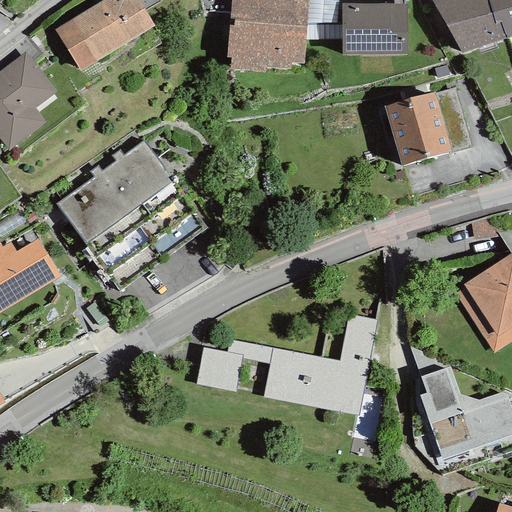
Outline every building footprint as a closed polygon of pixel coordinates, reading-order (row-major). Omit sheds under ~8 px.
[(154,26),(138,0),(118,0),(116,2),(115,0),(102,0),(54,30),(80,72),(154,26)] [(307,24),(308,0),(231,0),(227,56),(230,57),(229,70),(265,73),(265,67),(291,69),(292,63),(303,63),(307,24)] [(338,1),(326,0),(308,0),(307,24),(336,22),(338,1)] [(495,23),(488,0),(431,0),(461,53),(506,37),(501,22),(495,23)] [(511,35),(511,0),(488,0),(495,23),(501,22),(506,37),(511,35)] [(406,54),(406,4),(341,4),(341,54),(406,54)] [(56,92),(25,52),(0,70),(0,140),(8,151),(45,123),(34,109),(56,92)] [(401,166),(451,152),(471,146),(454,87),(434,93),(433,92),(384,107),(401,166)] [(143,141),(55,204),(119,291),(204,228),(143,141)] [(499,216),(470,224),(473,240),(495,237),(495,233),(502,232),(499,216)] [(0,312),(60,278),(37,239),(16,251),(11,242),(1,248),(0,245),(0,312)] [(511,252),(463,285),(464,288),(454,295),(494,354),(511,341),(511,252)] [(269,364),(263,398),(358,416),(376,320),(348,314),(339,361),(272,349),(269,364)] [(339,353),(345,326),(330,323),(324,350),(339,353)] [(269,364),(272,349),(228,339),(225,352),(242,355),(241,358),(269,364)] [(409,347),(420,377),(449,366),(409,347)] [(241,358),(242,355),(225,352),(203,348),(196,385),(235,392),(241,358)] [(419,395),(441,459),(511,435),(511,411),(506,396),(502,393),(478,400),(459,395),(449,366),(420,377),(426,393),(419,395)]
